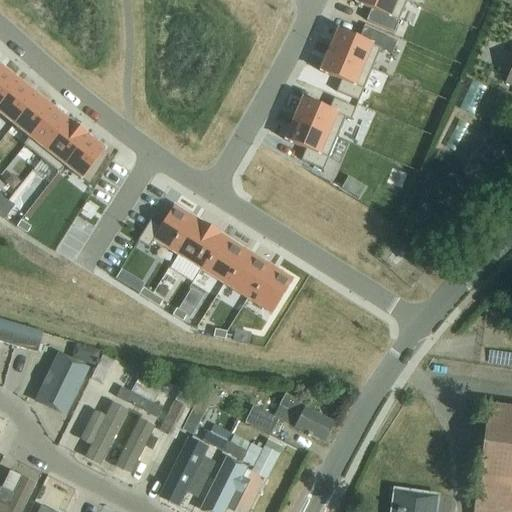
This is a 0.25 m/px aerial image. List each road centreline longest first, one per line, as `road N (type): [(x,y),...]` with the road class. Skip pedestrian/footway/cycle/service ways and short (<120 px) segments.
road 1 (residential): [(214,193),(108,125),(0,31)]
road 2 (residential): [(425,327),(214,193)]
road 3 (residential): [(314,0),(214,193)]
road 4 (tertiary): [(313,511),(389,368),(425,327)]
road 5 (residential): [(141,511),(50,463),(0,400)]
road 6 (tertiary): [(425,327),(511,238)]
